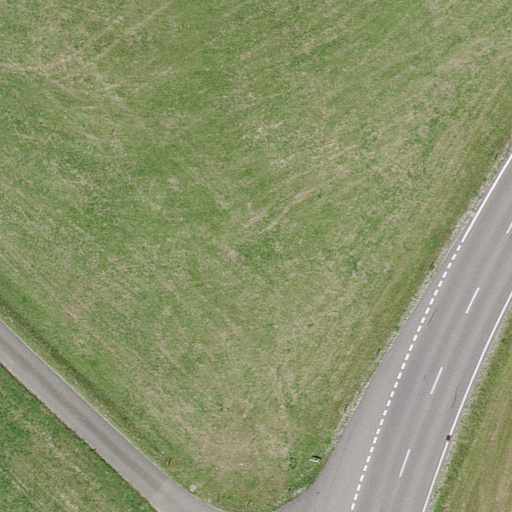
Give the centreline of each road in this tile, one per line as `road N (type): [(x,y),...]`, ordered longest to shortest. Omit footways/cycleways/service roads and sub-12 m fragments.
road 1 (secondary): [(511,226),(478,283),(390,511)]
road 2 (track): [(187,511),(0,348)]
